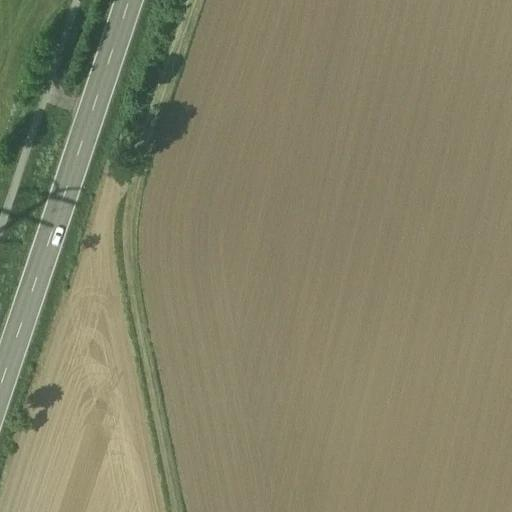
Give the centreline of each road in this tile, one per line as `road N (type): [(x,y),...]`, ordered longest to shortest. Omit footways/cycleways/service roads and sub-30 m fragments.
road 1 (track): [(178,511),(122,241),(132,157),(190,0)]
road 2 (primary): [(127,0),(0,380)]
